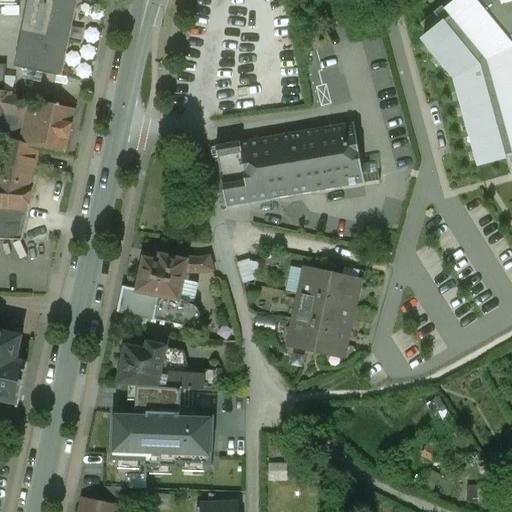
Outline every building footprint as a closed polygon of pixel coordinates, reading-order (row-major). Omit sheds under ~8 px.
[(29,0),(16,67),(60,76),(75,0),(88,0),(97,2),(97,0),(29,0)] [(481,169),(511,159),(511,39),(508,36),(511,33),(511,0),(458,0),(418,31),(454,82),(481,169)] [(4,92),(0,91),(0,112),(6,113),(0,140),(0,166),(34,172),(39,148),(65,154),(74,110),(10,97),(11,92),(4,92)] [(218,157),(226,207),(365,183),(354,121),(214,145),(214,148),(210,148),(211,158),(218,157)] [(34,172),(0,166),(0,209),(27,211),(33,184),(31,184),(34,172)] [(0,239),(22,241),(27,211),(0,209),(0,239)] [(137,290),(122,287),(117,312),(184,326),(185,323),(190,324),(194,323),(197,320),(199,318),(199,314),(198,310),(195,307),(192,305),(188,305),(189,302),(178,299),(182,281),(184,272),(185,261),(160,255),(158,262),(143,259),(137,290)] [(185,261),(184,272),(193,273),(212,271),(209,257),(197,258),(185,257),(185,261)] [(240,264),(245,282),(261,278),(256,260),(240,264)] [(355,280),(308,270),(291,347),(339,357),(355,280)] [(197,283),(182,281),(178,299),(189,302),(194,303),(197,283)] [(0,401),(18,406),(26,362),(17,360),(21,336),(0,331),(0,401)] [(145,350),(124,346),(116,385),(136,386),(197,389),(202,390),(202,375),(182,374),(183,353),(165,350),(166,346),(147,343),(145,350)] [(202,375),(202,390),(218,391),(219,369),(202,369),(202,375)] [(136,410),(116,408),(106,461),(165,469),(219,466),(220,416),(197,415),(200,395),(140,390),(136,410)] [(450,417),(439,397),(426,405),(437,424),(450,417)] [(511,437),(486,454),(498,473),(511,464),(511,437)] [(488,468),(478,453),(470,458),(480,474),(488,468)] [(288,464),(270,465),(271,483),(289,482),(288,464)] [(442,478),(431,472),(420,493),(431,498),(442,478)] [(126,488),(105,488),(100,488),(99,502),(117,505),(123,506),(126,488)] [(501,488),(467,489),(467,506),(501,505),(501,488)] [(115,511),(117,505),(99,502),(83,499),(80,511),(115,511)]
